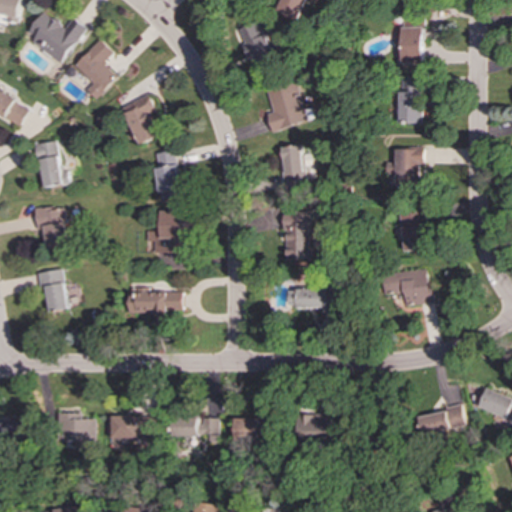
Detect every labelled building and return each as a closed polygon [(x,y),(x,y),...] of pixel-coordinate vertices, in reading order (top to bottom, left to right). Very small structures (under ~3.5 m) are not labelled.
[(23,0),(0,0),(0,23),(8,25),(9,20),(19,22),(23,0)] [(300,21),(309,0),(283,0),(278,12),(300,21)] [(74,18),(67,28),(43,13),(26,38),(63,63),(87,27),(74,18)] [(425,63),(426,13),(404,13),(403,63),(425,63)] [(240,29),(257,74),(279,66),(262,20),(240,29)] [(115,52),(101,39),(76,66),(94,83),(88,90),(97,99),(118,77),(104,64),(115,52)] [(425,124),(426,77),(403,76),(402,124),(425,124)] [(269,91),(275,113),(270,114),(274,131),(317,120),(314,108),(306,110),(299,83),(269,91)] [(0,113),(22,126),(32,108),(0,90),(0,113)] [(162,135),(152,114),(157,111),(150,94),(123,107),(140,145),(162,135)] [(71,184),(70,171),(62,172),(58,141),(39,144),(45,187),(71,184)] [(308,190),(304,145),(282,147),(286,192),(308,190)] [(398,149),(397,187),(420,187),(420,164),(426,164),(426,149),(398,149)] [(163,199),(183,196),(176,150),(156,154),(163,199)] [(39,209),(44,249),(71,246),(65,206),(39,209)] [(429,249),(426,210),(402,212),(406,252),(429,249)] [(156,253),(184,253),(184,211),(161,211),(161,231),(148,231),(148,247),(156,247),(156,253)] [(312,211),(286,212),(288,262),(313,262),(312,211)] [(38,272),(40,289),(47,288),(50,312),(68,310),(64,270),(38,272)] [(436,303),(434,285),(430,285),(429,271),(384,274),(385,294),(404,293),(405,306),(436,303)] [(130,313),(185,312),(185,292),(152,293),(152,287),(129,288),(130,313)] [(330,308),(329,289),(291,289),(291,309),(330,308)] [(511,397),(488,388),(480,409),(511,422),(511,397)] [(416,417),(420,436),(467,426),(463,407),(416,417)] [(97,419),(82,419),(82,413),(61,413),(61,441),(77,441),(77,449),(96,449),(97,419)] [(339,439),(340,415),(301,414),(300,438),(339,439)] [(199,436),(200,416),(173,415),(173,436),(199,436)] [(159,416),(108,416),(108,443),(159,443),(159,416)] [(0,421),(0,456),(8,455),(6,447),(29,443),(24,418),(0,421)] [(220,419),(202,418),(201,435),(209,435),(208,443),(219,444),(220,419)] [(235,419),(236,446),(261,446),(261,419),(235,419)]
